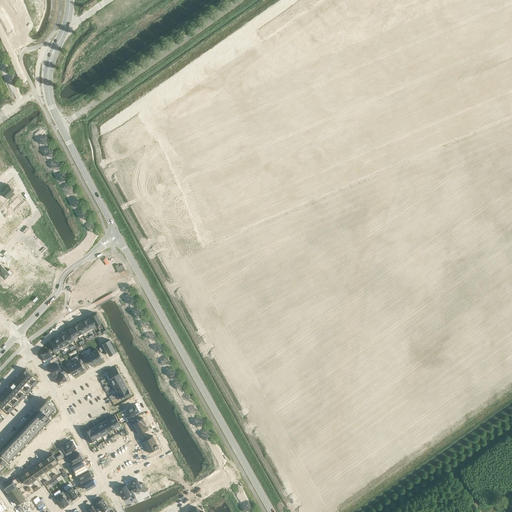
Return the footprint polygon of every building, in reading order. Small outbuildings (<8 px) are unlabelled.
[(9,185),(1,193),(7,198),(9,200),(15,194),(12,192),(14,190),(14,189),(13,189),(13,188),(9,185)] [(10,200),(4,206),(7,208),(9,206),(14,211),(23,201),(18,197),(12,202),(10,200)] [(21,206),(16,212),(18,215),(17,216),(22,221),(23,220),(24,221),(26,218),(29,214),(27,211),(27,210),(26,210),(25,209),(25,208),(24,208),(24,209),(21,206)] [(7,222),(0,229),(0,230),(5,235),(8,233),(10,235),(10,234),(12,233),(13,232),(14,230),(15,230),(7,222)] [(17,253),(15,256),(21,261),(23,259),(24,260),(29,254),(20,246),(19,246),(20,247),(18,249),(17,248),(17,249),(17,250),(16,252),(17,253)] [(6,261),(5,262),(14,270),(20,265),(18,264),(21,261),(15,256),(12,258),(11,257),(9,259),(9,258),(8,259),(8,258),(8,259),(6,261)] [(1,266),(0,267),(0,274),(5,279),(9,274),(1,266)] [(97,313),(92,315),(97,325),(102,322),(97,313)] [(92,316),(87,318),(92,327),(97,325),(92,315),(92,316)] [(87,318),(83,321),(88,330),(92,327),(87,318)] [(83,321),(78,324),(83,332),(88,330),(83,321)] [(78,324),(73,326),(78,335),(83,332),(78,324)] [(73,326),(68,329),(74,340),(75,339),(74,338),(78,335),(73,326)] [(69,331),(65,333),(70,342),(74,340),(68,329),(69,331)] [(65,333),(60,336),(65,345),(70,342),(65,333)] [(60,336),(55,338),(61,348),(60,347),(65,345),(60,336)] [(56,340),(51,342),(56,351),(61,348),(55,338),(55,339),(56,340)] [(110,339),(103,343),(108,353),(110,352),(111,355),(116,352),(114,347),(115,347),(113,343),(112,344),(110,339)] [(49,349),(42,353),(47,362),(49,360),(51,363),(58,359),(56,356),(54,357),(49,349)] [(97,349),(91,352),(97,362),(102,359),(97,349)] [(91,352),(86,355),(92,365),(97,362),(91,352)] [(52,366),(50,367),(53,373),(61,369),(58,363),(59,363),(57,359),(50,363),(52,366)] [(79,359),(73,362),(79,372),(84,369),(79,359)] [(73,362),(68,365),(73,375),(79,372),(73,362)] [(26,369),(23,372),(29,378),(33,375),(26,369)] [(117,369),(108,374),(111,379),(120,374),(117,369)] [(61,375),(55,378),(59,384),(62,382),(63,383),(66,381),(66,380),(67,379),(64,374),(66,372),(65,370),(59,373),(61,375)] [(23,372),(20,375),(26,382),(29,378),(23,372)] [(120,374),(111,379),(114,384),(123,379),(120,374)] [(20,375),(17,379),(23,385),(26,382),(20,375)] [(17,379),(13,382),(20,388),(23,385),(17,379)] [(123,379),(114,384),(116,389),(125,384),(123,379)] [(13,382),(10,385),(17,392),(20,388),(13,382)] [(125,384),(116,389),(119,393),(128,388),(125,384)] [(10,385),(7,389),(14,395),(17,392),(10,385)] [(128,388),(119,393),(122,399),(131,394),(128,388)] [(7,389),(4,392),(11,398),(14,395),(7,389)] [(4,392),(1,395),(8,401),(11,398),(4,392)] [(42,410),(1,453),(9,460),(28,440),(29,440),(48,420),(47,419),(50,416),(49,415),(55,408),(47,400),(40,407),(42,410)] [(129,416),(125,418),(127,421),(134,417),(133,415),(139,411),(137,408),(138,408),(136,406),(136,405),(126,410),(129,416)] [(115,415),(109,419),(114,428),(120,424),(115,415)] [(137,421),(131,424),(134,430),(146,423),(143,417),(137,421)] [(109,419),(103,422),(108,431),(114,428),(109,419)] [(103,422),(97,425),(102,434),(108,431),(103,422)] [(146,423),(134,430),(135,429),(138,434),(143,432),(149,428),(146,423)] [(97,425),(91,429),(96,438),(102,434),(97,425)] [(91,428),(84,432),(90,441),(96,438),(91,429),(91,428)] [(147,439),(142,442),(145,447),(156,441),(153,435),(147,439)] [(72,441),(62,447),(66,452),(65,453),(67,456),(72,453),(71,450),(76,447),(72,441)] [(156,441),(145,447),(148,453),(153,450),(159,446),(156,441)] [(52,453),(47,456),(55,467),(59,463),(52,453)] [(71,454),(65,457),(70,465),(82,458),(79,453),(72,456),(71,454)] [(47,456),(43,460),(50,470),(55,467),(47,456)] [(43,460),(38,463),(46,473),(50,470),(43,460)] [(169,460),(143,475),(149,487),(155,484),(156,486),(162,483),(163,485),(175,479),(173,477),(179,474),(173,463),(171,464),(169,460)] [(77,462),(72,465),(77,473),(87,467),(84,462),(78,465),(77,462)] [(38,463),(34,466),(41,475),(45,472),(45,473),(46,473),(38,463)] [(34,466),(30,469),(37,479),(36,478),(41,475),(34,466)] [(30,469),(25,472),(32,482),(37,479),(30,469)] [(81,472),(75,475),(77,478),(79,477),(82,483),(92,477),(89,471),(82,475),(81,472)] [(25,472),(21,475),(28,486),(32,482),(25,472)] [(137,478),(130,482),(137,493),(143,490),(144,492),(147,490),(143,483),(140,484),(137,478)] [(87,481),(80,485),(82,489),(85,487),(87,489),(91,487),(94,486),(93,486),(97,484),(94,479),(88,483),(87,481)] [(12,480),(4,486),(7,491),(16,485),(12,480)] [(16,485),(7,491),(10,495),(20,489),(19,489),(16,485)] [(125,485),(119,488),(124,498),(130,495),(133,499),(136,497),(131,490),(129,491),(125,485)] [(72,486),(66,490),(72,499),(78,495),(76,493),(79,491),(76,488),(74,490),(72,486)] [(20,489),(10,495),(14,500),(23,493),(20,489)] [(64,490),(55,496),(63,507),(69,503),(65,498),(68,496),(64,490)] [(23,493),(14,500),(17,504),(25,498),(22,494),(23,493)] [(102,498),(96,502),(99,507),(97,508),(99,511),(103,511),(109,507),(107,504),(105,500),(104,501),(102,498)]
